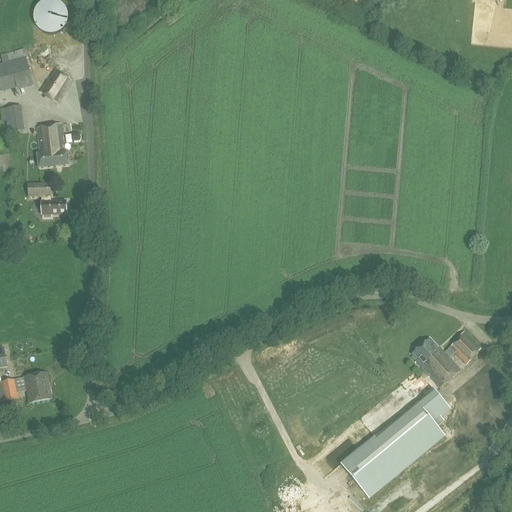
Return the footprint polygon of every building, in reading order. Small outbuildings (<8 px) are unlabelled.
[(34,17),(34,19),(34,20),(35,22),(35,23),(36,25),(36,26),(37,27),(38,28),(39,30),(40,31),(42,32),(43,32),(44,33),(46,34),(47,34),(49,34),(50,35),(52,35),(53,35),(55,34),(56,34),(58,34),(59,33),(60,32),(62,31),(63,30),(64,29),(65,28),(66,27),(67,26),(67,24),(68,23),(68,21),(69,20),(69,18),(69,17),(69,15),(69,14),(68,12),(68,11),(67,10),(66,8),(66,7),(65,6),(64,5),(62,4),(61,3),(60,2),(59,1),(57,1),(56,0),(54,0),(53,0),(49,0),(48,0),(47,0),(46,1),(44,1),(43,2),(42,3),(41,4),(39,5),(38,6),(37,7),(37,8),(36,10),(35,11),(35,12),(34,14),(34,15),(34,16),(34,17)] [(0,64),(0,93),(17,90),(17,92),(33,88),(26,58),(26,57),(24,50),(1,55),(3,63),(0,64)] [(40,93),(57,104),(71,82),(55,70),(40,93)] [(5,110),(8,134),(24,132),(21,108),(5,110)] [(38,155),(39,169),(69,166),(68,152),(64,153),(62,126),(38,129),(40,155),(38,155)] [(41,198),(41,217),(51,216),(67,215),(67,202),(51,202),(51,197),(51,184),(28,185),(28,198),(41,198)] [(422,367),(421,368),(432,380),(440,389),(461,372),(450,359),(455,354),(467,366),(481,349),(464,333),(445,354),(441,350),(440,351),(430,340),(412,355),(422,367)] [(25,379),(30,404),(51,400),(46,374),(25,379)] [(0,383),(0,404),(5,403),(19,401),(15,381),(1,383),(0,383)] [(435,414),(399,391),(392,403),(428,426),(435,414)] [(373,431),(368,421),(351,429),(362,454),(381,446),(378,439),(381,438),(377,429),(373,431)] [(341,461),(354,451),(345,439),(317,460),(322,467),(330,461),(336,470),(344,464),(341,461)] [(425,488),(467,460),(457,445),(415,473),(425,488)] [(384,456),(367,463),(370,471),(387,464),(384,456)] [(416,511),(442,511),(439,503),(416,511)]
